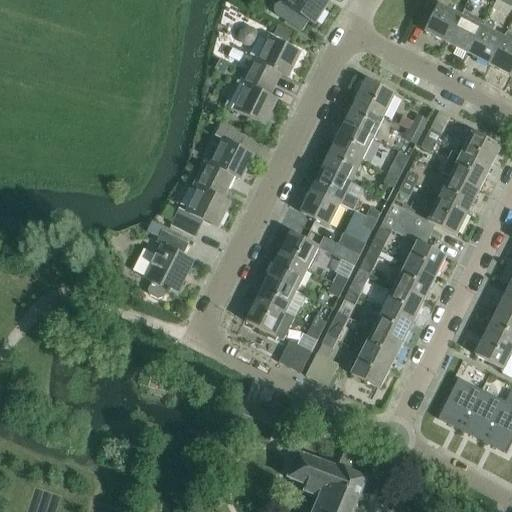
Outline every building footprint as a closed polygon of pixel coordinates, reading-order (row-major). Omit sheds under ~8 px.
[(290,0),(286,7),(283,6),(278,4),(275,8),(273,12),(276,16),(301,32),(307,22),(312,25),(327,2),(323,0),(290,0)] [(446,45),(463,13),(462,13),(465,8),(450,0),(442,0),(438,9),(425,35),(446,45)] [(511,10),(511,1),(509,0),(496,0),(496,2),(492,11),(507,19),(511,10)] [(463,13),(447,45),(468,56),(484,24),(463,13)] [(484,24),(468,56),(490,67),(503,41),(491,35),(494,29),(484,24)] [(278,27),(273,36),(286,43),(291,33),(278,27)] [(503,41),(490,67),(511,78),(511,76),(511,38),(506,35),(503,41)] [(253,61),(246,73),(270,85),(276,74),(286,79),(299,54),(269,39),(258,63),(253,61)] [(218,63),(214,72),(223,77),(228,67),(218,63)] [(225,107),(234,111),(262,125),(274,101),(265,96),(270,85),(246,73),(241,84),(237,82),(225,107)] [(365,83),(354,105),(383,120),(394,97),(365,83)] [(354,105),(344,127),(372,141),(383,120),(354,105)] [(392,124),(409,133),(420,138),(428,123),(417,118),(413,126),(409,124),(409,123),(410,123),(410,122),(409,120),(408,119),(407,119),(406,121),(399,117),(398,119),(395,117),(392,124)] [(344,127),(332,150),(361,164),(372,141),(344,127)] [(206,163),(200,176),(223,188),(229,177),(239,182),(251,157),(238,151),(244,139),(220,128),(215,138),(222,143),(211,165),(206,163)] [(425,141),(435,146),(451,153),(455,144),(440,137),(440,136),(430,131),(425,141)] [(420,138),(409,133),(405,141),(415,147),(420,138)] [(472,136),(461,159),(489,173),(500,150),(472,136)] [(425,141),(421,150),(431,155),(435,146),(425,141)] [(332,150),(321,172),(350,186),(361,164),(332,150)] [(440,175),(450,180),(478,195),(489,173),(461,159),(460,159),(451,155),(440,175)] [(392,167),(387,177),(397,182),(402,172),(392,167)] [(321,172),(311,193),(339,208),(348,212),(352,214),(358,202),(345,197),(350,186),(321,172)] [(408,175),(403,184),(414,189),(419,180),(408,175)] [(198,191),(187,215),(178,211),(171,227),(195,239),(203,223),(216,229),(228,204),(218,199),(223,188),(200,176),(194,188),(198,191)] [(383,185),(393,191),(397,182),(387,177),(383,185)] [(450,180),(439,202),(467,217),(478,195),(450,180)] [(403,184),(398,193),(409,198),(414,189),(403,184)] [(328,230),(329,228),(339,208),(311,193),(300,215),(328,230)] [(439,202),(428,224),(456,239),(467,217),(439,202)] [(391,206),(386,218),(408,228),(413,217),(391,206)] [(370,211),(365,220),(375,225),(380,215),(370,211)] [(386,218),(369,250),(397,264),(397,263),(381,255),(392,234),(402,239),(408,228),(386,218)] [(361,229),(371,234),(375,225),(365,220),(361,229)] [(150,298),(158,302),(163,300),(167,293),(176,297),(193,264),(182,258),(188,247),(162,234),(164,229),(153,223),(147,234),(159,240),(156,245),(161,247),(144,281),(152,285),(147,294),(150,298)] [(342,236),(336,247),(358,258),(364,247),(342,236)] [(289,237),(277,259),(306,273),(317,251),(289,237)] [(398,264),(406,267),(405,268),(433,282),(444,260),(417,246),(412,256),(404,252),(398,264)] [(331,258),(353,269),(358,258),(336,247),(331,258)] [(369,250),(358,273),(370,278),(379,260),(395,268),(397,264),(369,250)] [(277,259),(267,281),(295,294),(306,273),(277,259)] [(405,268),(394,290),(422,304),(433,282),(405,268)] [(358,273),(348,294),(352,296),(359,299),(370,278),(358,273)] [(337,276),(333,286),(342,290),(347,281),(337,276)] [(267,281),(256,303),(293,321),(294,320),(285,315),(295,294),(267,281)] [(328,295),(338,300),(342,290),(333,286),(328,295)] [(394,290),(384,312),(411,326),(422,304),(394,290)] [(511,294),(507,292),(497,314),(511,321),(511,294)] [(348,294),(343,303),(355,308),(359,299),(352,296),(348,294)] [(245,324),(273,339),(283,343),(293,321),(256,303),(245,324)] [(384,312),(373,334),(400,348),(411,326),(384,312)] [(511,321),(497,314),(486,336),(511,349),(511,321)] [(337,315),(326,338),(337,344),(343,332),(341,317),(337,315)] [(316,320),(311,330),(320,335),(325,324),(316,320)] [(311,330),(300,350),(310,355),(320,335),(311,330)] [(354,351),(362,355),(389,369),(400,348),(373,334),(372,334),(365,330),(354,351)] [(503,373),(511,354),(511,349),(486,336),(474,358),(503,373)] [(326,338),(316,357),(326,363),(327,363),(337,344),(326,338)] [(289,344),(278,365),(289,371),(299,350),(289,344)] [(299,350),(289,371),(299,376),(310,355),(300,350),(299,350)] [(378,391),(389,369),(362,355),(351,377),(378,391)] [(305,379),(316,385),(326,363),(316,357),(305,379)] [(326,363),(316,385),(326,390),(337,368),(327,363),(326,363)] [(458,381),(438,421),(460,433),(481,392),(458,381)] [(481,392),(460,433),(483,444),(504,404),(481,392)] [(511,408),(504,404),(483,444),(506,456),(511,444),(511,408)] [(245,437),(243,440),(252,444),(253,440),(267,446),(277,421),(241,407),(231,432),(245,437)] [(313,511),(353,511),(365,482),(356,478),(362,463),(344,456),(338,471),(298,455),(287,481),(306,488),(303,495),(318,501),(313,511)]
